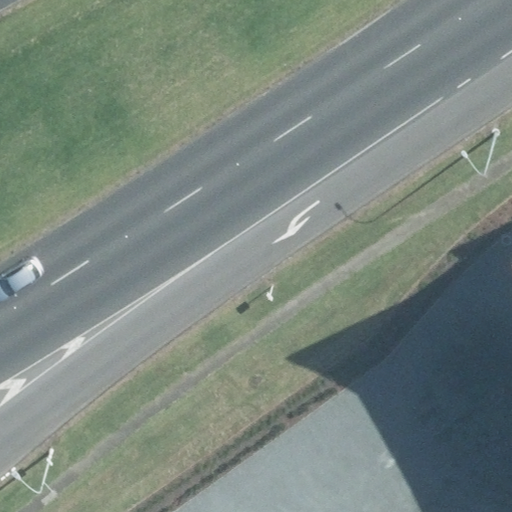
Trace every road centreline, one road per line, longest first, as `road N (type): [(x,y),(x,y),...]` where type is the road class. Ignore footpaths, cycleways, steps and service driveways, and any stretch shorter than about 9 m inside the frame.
road 1 (primary): [(511,6),(123,359),(0,452)]
road 2 (primary): [(511,1),(0,315)]
